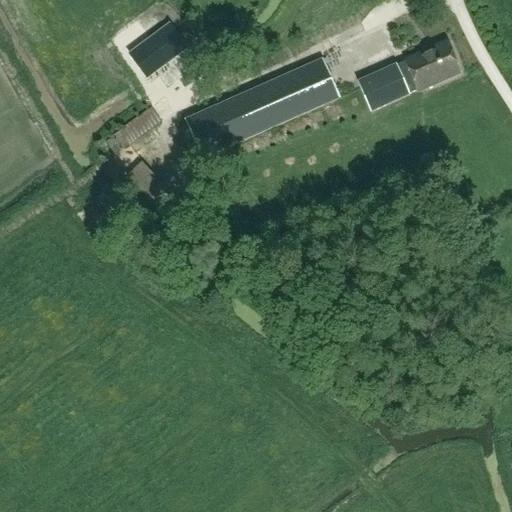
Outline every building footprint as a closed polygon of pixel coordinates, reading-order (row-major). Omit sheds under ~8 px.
[(446,43),(405,61),(405,62),(396,66),(396,65),(357,82),(371,113),(409,96),(409,95),(418,91),(419,92),(460,74),(446,43)] [(202,160),(339,99),(322,60),(185,121),(202,160)] [(162,123),(152,108),(105,140),(115,155),(162,123)] [(142,162),(127,176),(152,204),(167,190),(142,162)] [(196,187),(167,210),(187,234),(215,211),(196,187)]
